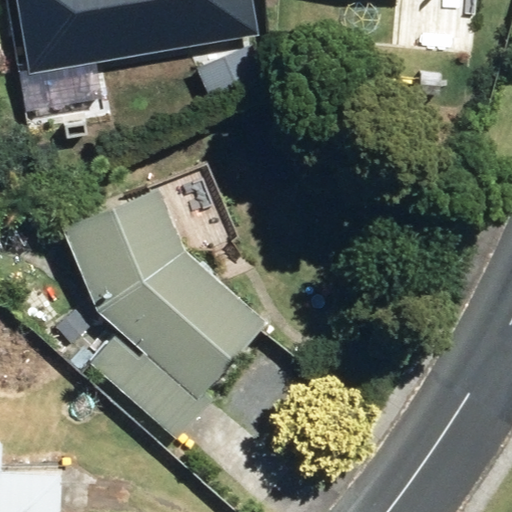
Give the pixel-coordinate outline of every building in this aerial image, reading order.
[(33,0),(44,73),(217,48),(213,15),(265,13),(264,0),(33,0)] [(350,0),(344,48),(395,55),(402,0),(350,0)] [(429,0),(424,41),(446,44),(452,0),(429,0)] [(272,16),(228,22),(237,86),(281,79),(272,16)] [(98,362),(191,444),(231,398),(226,394),(289,323),(208,252),(185,189),(84,229),(118,317),(129,326),(98,362)] [(0,511),(86,511),(88,473),(26,470),(28,439),(0,438),(0,511)]
